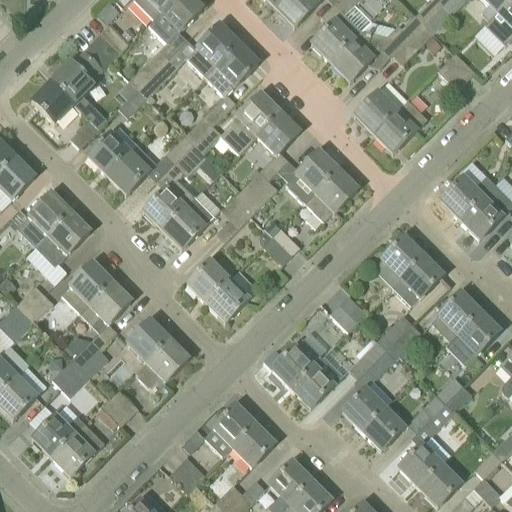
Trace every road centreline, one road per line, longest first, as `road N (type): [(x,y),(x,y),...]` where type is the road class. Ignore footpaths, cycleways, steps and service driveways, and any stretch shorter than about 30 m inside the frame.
road 1 (residential): [(226,367),(169,309),(123,230),(0,105)]
road 2 (residential): [(399,197),(321,108),(281,45),(235,0)]
road 3 (residential): [(226,367),(399,197)]
road 4 (residential): [(402,511),(301,442),(226,367)]
road 5 (residential): [(87,511),(226,367)]
road 6 (residential): [(399,197),(511,83)]
road 7 (residential): [(511,297),(464,267),(399,197)]
